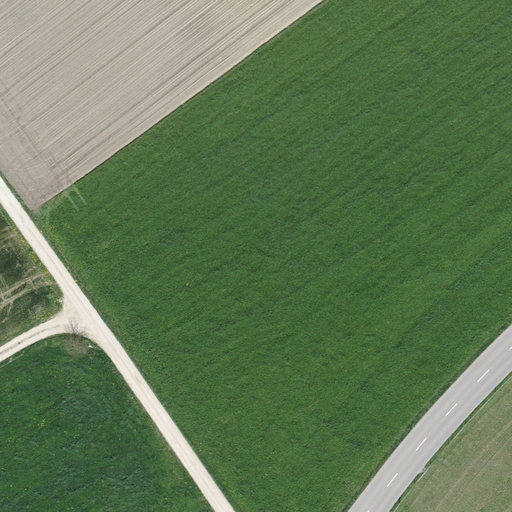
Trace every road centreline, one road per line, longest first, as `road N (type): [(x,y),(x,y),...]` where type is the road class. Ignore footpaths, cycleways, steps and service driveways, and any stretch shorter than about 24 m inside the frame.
road 1 (residential): [(0,189),(225,511)]
road 2 (secondary): [(367,511),(511,346)]
